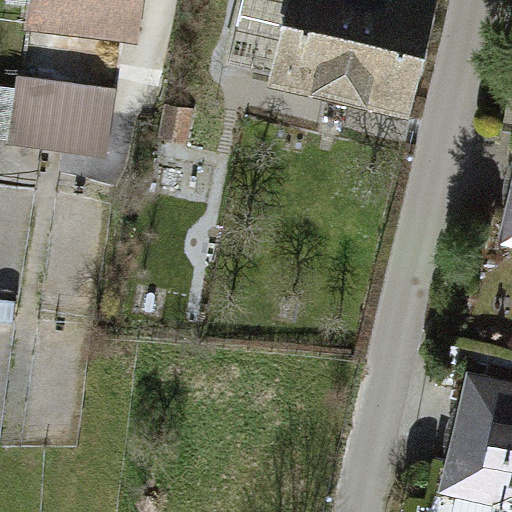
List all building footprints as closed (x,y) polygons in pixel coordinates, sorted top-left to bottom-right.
[(147,55),(160,0),(35,0),(27,36),(147,55)] [(400,109),(427,0),(285,0),(264,86),(400,109)] [(113,159),(123,98),(21,87),(11,152),(113,159)] [(511,156),(509,171),(492,247),(511,250),(511,156)] [(511,368),(459,357),(445,422),(434,472),(511,488),(511,368)]
